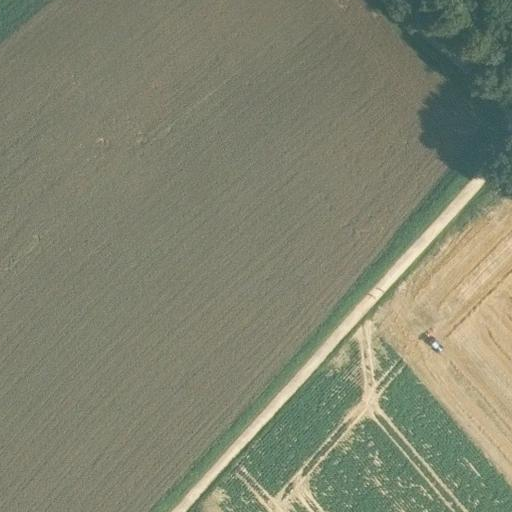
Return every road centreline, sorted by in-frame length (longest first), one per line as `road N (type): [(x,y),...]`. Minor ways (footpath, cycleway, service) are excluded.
road 1 (unclassified): [(180,511),(511,144)]
road 2 (unclassified): [(389,0),(511,105)]
